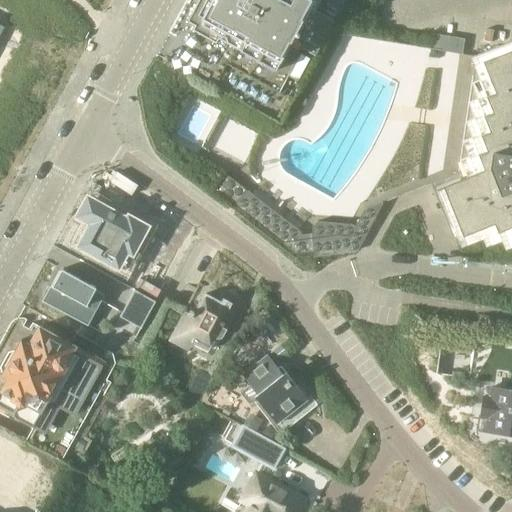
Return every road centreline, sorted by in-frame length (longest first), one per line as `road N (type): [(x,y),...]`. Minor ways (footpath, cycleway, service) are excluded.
road 1 (residential): [(81,135),(220,231),(285,288)]
road 2 (residential): [(511,279),(370,262),(285,288)]
road 3 (residential): [(285,288),(400,438)]
road 4 (residential): [(0,288),(81,135)]
road 5 (residential): [(81,135),(155,0)]
